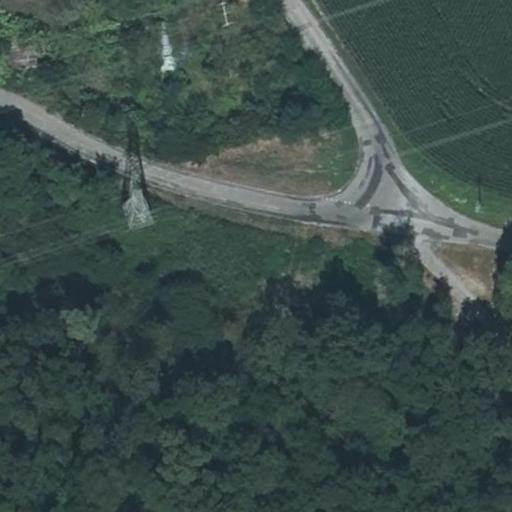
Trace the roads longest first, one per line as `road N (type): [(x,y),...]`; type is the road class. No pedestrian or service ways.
road 1 (unclassified): [(416,205),(194,166),(0,88)]
road 2 (unclassified): [(274,0),(416,205)]
road 3 (unclassified): [(416,205),(478,326),(511,357)]
